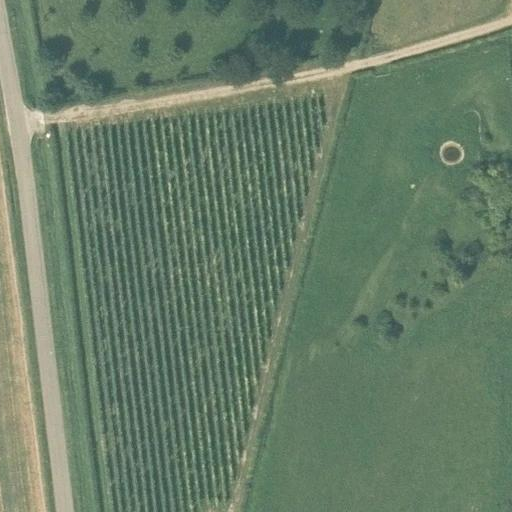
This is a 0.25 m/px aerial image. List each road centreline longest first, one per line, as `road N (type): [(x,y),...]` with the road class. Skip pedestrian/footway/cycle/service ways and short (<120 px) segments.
road 1 (unclassified): [(64,511),(0,28)]
road 2 (track): [(511,23),(306,77),(65,116)]
